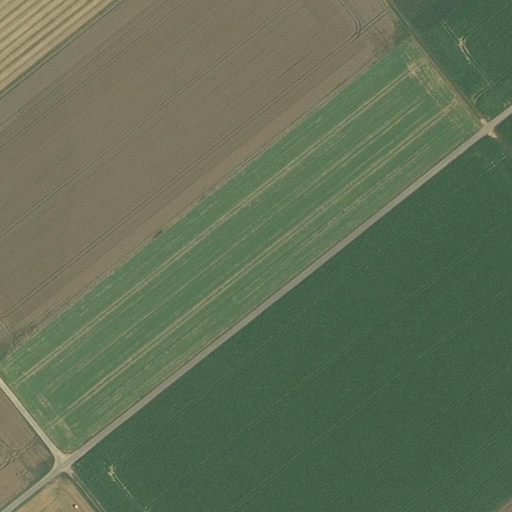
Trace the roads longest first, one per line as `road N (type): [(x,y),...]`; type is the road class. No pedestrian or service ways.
road 1 (track): [(5,511),(511,109)]
road 2 (track): [(511,157),(386,0)]
